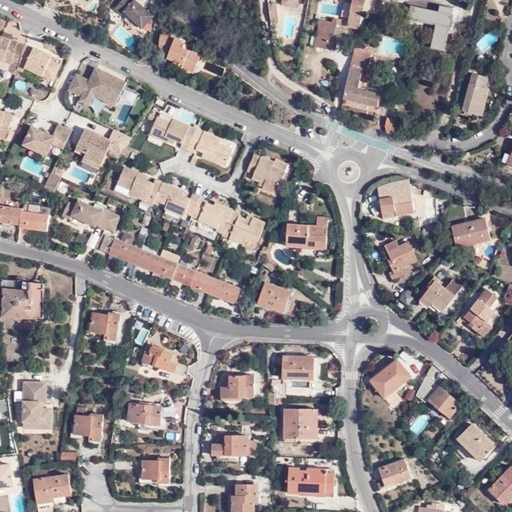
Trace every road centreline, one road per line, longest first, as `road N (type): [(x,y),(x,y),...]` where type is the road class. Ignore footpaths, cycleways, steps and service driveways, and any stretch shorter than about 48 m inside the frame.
road 1 (residential): [(259,126),(0,2)]
road 2 (residential): [(0,246),(81,267),(218,328)]
road 3 (residential): [(218,328),(197,400),(193,507)]
road 4 (residential): [(375,511),(352,417),(354,357),(363,338)]
road 5 (residential): [(406,145),(444,128),(478,0)]
road 6 (residential): [(384,328),(436,351),(511,422)]
road 7 (residential): [(365,163),(511,211)]
road 8 (residential): [(218,328),(356,330)]
road 9 (residential): [(259,126),(235,190),(171,163)]
road 10 (residential): [(406,145),(463,149),(501,125),(511,103)]
road 11 (residential): [(193,507),(105,509),(101,471)]
road 12 (residential): [(366,311),(351,191)]
